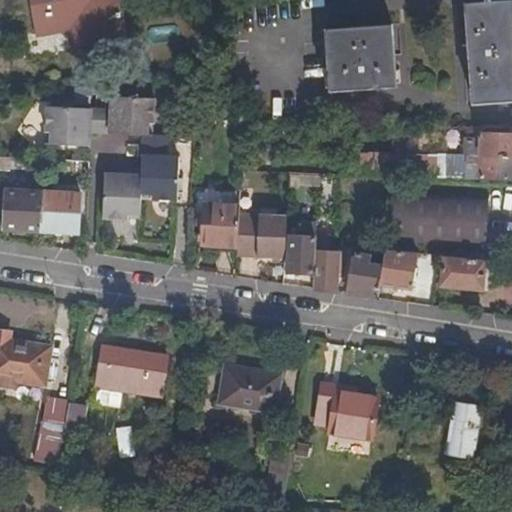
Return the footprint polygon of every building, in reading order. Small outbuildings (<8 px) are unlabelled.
[(27,0),(32,30),(67,25),(80,22),(85,45),(117,41),(109,0),(27,0)] [(467,20),(511,16),(511,0),(465,4),(467,20)] [(470,74),(511,72),(511,16),(467,20),(470,74)] [(80,22),(67,25),(70,47),(85,45),(80,22)] [(325,30),(328,78),(382,77),(395,76),(391,25),(372,27),(325,30)] [(511,101),(511,72),(470,74),(472,104),(511,101)] [(382,77),(328,78),(329,90),(396,86),(395,76),(382,77)] [(142,154),(143,154),(144,134),(147,98),(112,96),(111,110),(110,133),(144,135),(142,154)] [(155,98),(147,98),(144,134),(148,134),(148,120),(153,120),(155,98)] [(90,132),(91,109),(47,107),(46,131),(52,131),(51,144),(90,145),(90,132)] [(90,132),(110,133),(111,110),(91,109),(90,132)] [(144,134),(143,154),(167,155),(168,136),(153,135),(148,134),(144,134)] [(481,155),(511,156),(511,134),(482,134),(482,137),(481,155)] [(481,155),(482,137),(463,137),(463,155),(466,155),(481,155)] [(127,213),(139,213),(141,174),(143,154),(142,154),(140,175),(104,173),(103,217),(127,218),(127,213)] [(139,213),(139,218),(140,218),(141,198),(142,193),(151,193),(151,199),(178,200),(180,156),(167,155),(143,154),(141,174),(139,213)] [(466,163),(481,164),(481,155),(466,155),(466,163)] [(511,179),(511,156),(481,155),(481,164),(480,179),(511,179)] [(486,248),(489,193),(390,186),(387,241),(486,248)] [(3,229),(41,231),(42,193),(5,191),(3,229)] [(42,193),(41,231),(79,233),(80,195),(42,193)] [(202,245),(237,247),(240,212),(240,207),(204,206),(202,245)] [(237,247),(237,257),(284,260),(287,215),(240,212),(237,247)] [(302,221),(301,232),(302,232),(302,236),(315,237),(316,222),(302,221)] [(293,272),(313,273),(315,248),(315,237),(302,236),(302,232),(301,232),(295,231),(295,236),(290,236),(289,272),(293,272)] [(313,273),(313,289),(337,292),(338,267),(344,268),(345,260),(338,259),(338,251),(315,248),(313,273)] [(383,265),(380,284),(412,289),(418,253),(385,250),(383,265)] [(352,256),(346,294),(378,299),(380,284),(383,265),(370,263),(371,255),(357,253),(356,257),(352,256)] [(487,260),(444,256),(442,286),(484,291),(487,260)] [(47,385),(52,347),(6,340),(7,331),(0,330),(0,385),(6,386),(6,389),(17,391),(19,381),(47,385)] [(104,347),(98,385),(125,389),(162,395),(168,357),(104,347)] [(276,412),(281,374),(226,366),(220,403),(276,412)] [(378,396),(354,392),(336,389),(337,383),(321,380),(315,423),(329,424),(328,430),(371,436),(378,396)] [(336,389),(354,392),(355,386),(337,383),(336,389)] [(125,389),(98,385),(96,402),(122,406),(125,389)] [(41,464),(64,465),(67,395),(44,394),(41,464)] [(475,459),(483,407),(454,402),(446,455),(475,459)] [(71,404),(69,423),(86,425),(88,406),(71,404)] [(289,470),(291,454),(278,452),(274,480),(242,476),(239,496),(284,503),(289,470)] [(305,456),(291,454),(289,470),(303,471),(305,456)]
